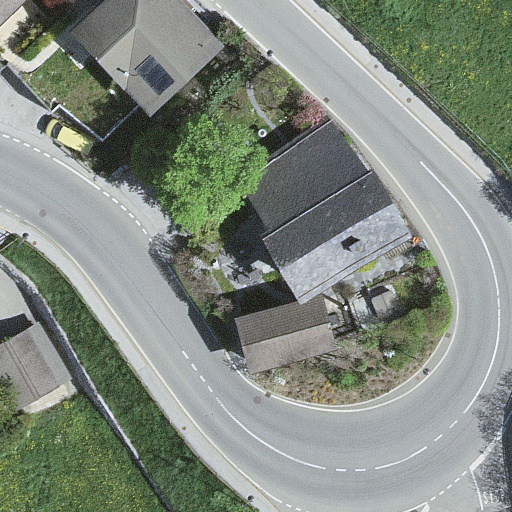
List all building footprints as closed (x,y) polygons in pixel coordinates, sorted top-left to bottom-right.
[(0,0),(0,20),(21,0),(0,0)] [(107,0),(79,27),(150,103),(217,42),(178,0),(107,0)] [(362,170),(332,125),(246,180),(275,225),(267,235),(300,293),(408,233),(372,168),(362,170)] [(319,296),(239,315),(251,368),(331,349),(319,296)] [(37,319),(0,347),(34,407),(75,375),(37,319)]
